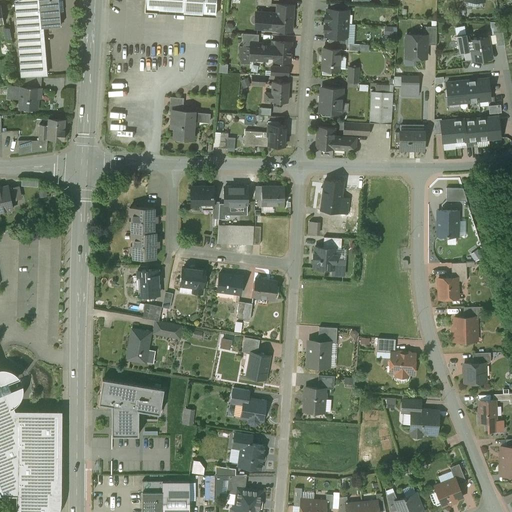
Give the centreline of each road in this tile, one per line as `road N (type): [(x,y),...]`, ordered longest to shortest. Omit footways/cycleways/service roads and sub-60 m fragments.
road 1 (residential): [(496,511),(430,331),(420,170)]
road 2 (secondary): [(84,165),(76,511)]
road 3 (residential): [(279,511),(296,266)]
road 4 (residential): [(173,164),(178,247),(296,266)]
road 5 (residential): [(301,168),(310,0)]
road 6 (secondary): [(95,0),(84,165)]
road 7 (residential): [(301,168),(173,164)]
